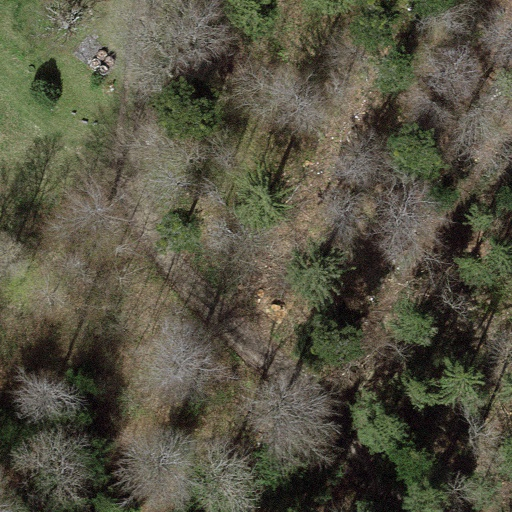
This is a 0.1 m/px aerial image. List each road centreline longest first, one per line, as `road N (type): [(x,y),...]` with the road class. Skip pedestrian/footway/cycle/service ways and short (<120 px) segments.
road 1 (track): [(390,511),(259,353),(119,212)]
road 2 (track): [(119,212),(142,0)]
